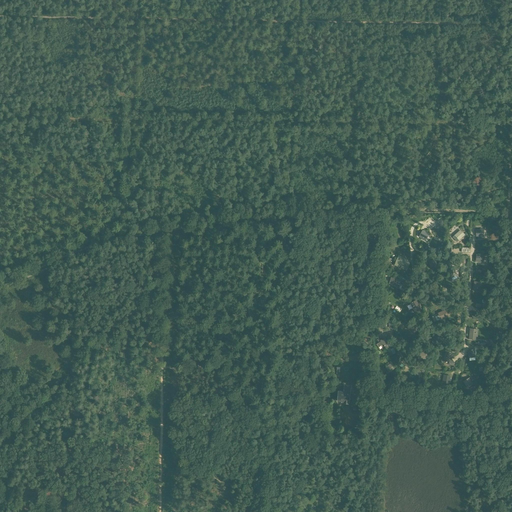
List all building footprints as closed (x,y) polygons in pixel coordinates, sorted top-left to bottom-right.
[(426,240),(430,234),(422,230),(419,237),(426,240)] [(460,230),(454,235),(459,240),(465,235),(460,230)] [(406,271),(410,263),(407,262),(408,259),(399,255),(394,265),(406,271)] [(436,259),(429,260),(430,269),(437,267),(436,259)] [(455,268),(448,270),(451,278),(457,276),(455,268)] [(399,287),(401,280),(391,277),(389,284),(399,287)] [(482,282),(474,281),(473,289),(480,290),(482,282)] [(416,313),(422,309),(416,300),(410,303),(416,313)] [(445,310),(438,313),(440,318),(438,318),(438,320),(441,320),(442,319),(448,316),(445,310)] [(410,323),(405,325),(406,327),(407,326),(408,329),(411,328),(413,333),(417,331),(416,329),(417,328),(415,325),(415,326),(413,323),(413,322),(410,324),(410,323)] [(476,337),(477,329),(470,328),(469,336),(476,337)] [(438,339),(445,338),(444,330),(437,331),(438,339)] [(381,341),(379,343),(381,346),(383,344),(386,349),(390,346),(385,338),(382,340),(381,340),(380,340),(381,341)] [(452,354),(445,354),(445,362),(449,362),(449,364),(454,364),(454,361),(452,361),(452,354)] [(420,371),(414,373),(417,383),(423,381),(420,371)] [(450,384),(451,376),(443,375),(443,383),(450,384)] [(469,377),(463,381),(467,388),(473,385),(469,377)] [(350,403),(351,386),(343,385),(342,391),(338,391),(337,402),(344,402),(344,404),(348,404),(349,403),(350,403)]
